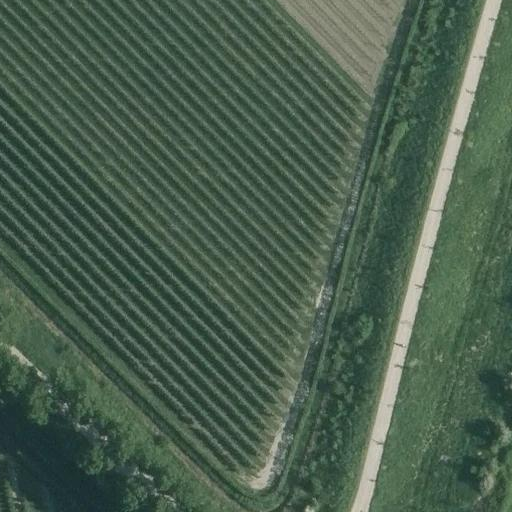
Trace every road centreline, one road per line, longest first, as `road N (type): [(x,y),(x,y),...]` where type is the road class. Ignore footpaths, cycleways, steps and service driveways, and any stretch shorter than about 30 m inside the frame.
road 1 (track): [(354,511),(493,0)]
road 2 (track): [(0,344),(172,511)]
